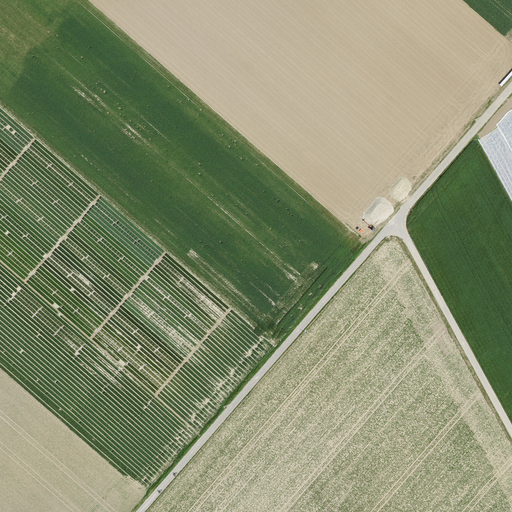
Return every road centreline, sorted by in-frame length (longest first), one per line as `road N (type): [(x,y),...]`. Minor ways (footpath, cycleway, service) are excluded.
road 1 (track): [(141,511),(511,88)]
road 2 (track): [(511,432),(397,218)]
